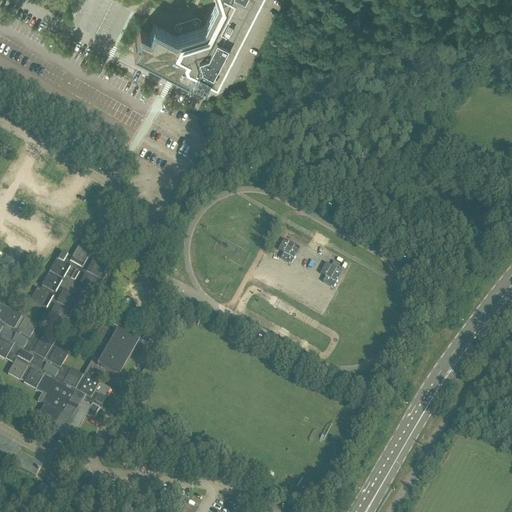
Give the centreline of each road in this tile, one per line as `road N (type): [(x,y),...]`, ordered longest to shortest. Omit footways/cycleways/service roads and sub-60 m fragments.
road 1 (primary): [(511,280),(434,382),(356,511)]
road 2 (primary): [(373,511),(444,385),(511,302)]
